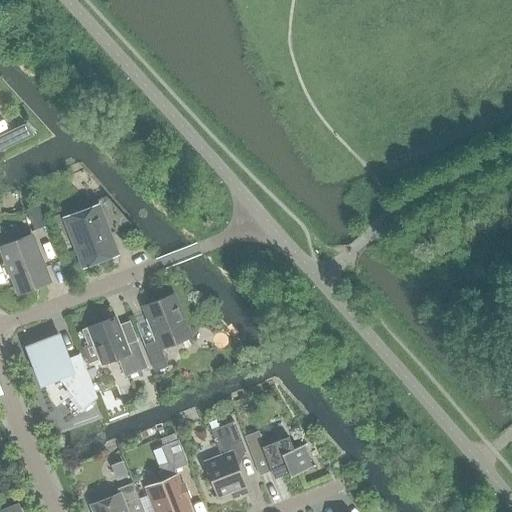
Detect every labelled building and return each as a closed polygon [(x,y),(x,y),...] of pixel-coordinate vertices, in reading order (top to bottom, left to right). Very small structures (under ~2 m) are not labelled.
[(23,125),(0,135),(0,150),(33,135),(23,125)] [(97,200),(110,234),(131,227),(105,197),(97,200)] [(32,231),(45,226),(37,205),(24,210),(32,231)] [(65,220),(82,265),(114,253),(107,235),(103,236),(92,209),(65,220)] [(30,238),(0,250),(6,263),(5,263),(3,267),(6,274),(10,276),(11,276),(17,291),(47,279),(30,238)] [(172,295),(143,306),(156,341),(143,346),(153,372),(167,367),(160,349),(188,338),(172,295)] [(113,318),(81,331),(86,345),(94,343),(102,364),(116,359),(123,377),(146,368),(136,341),(124,346),(113,318)] [(58,339),(26,352),(26,353),(27,353),(38,381),(39,381),(41,386),(46,385),(50,382),(57,378),(83,412),(84,411),(83,409),(96,398),(79,355),(67,359),(59,338),(58,338),(58,339)] [(203,463),(216,497),(229,492),(232,499),(246,493),(233,459),(245,454),(233,422),(210,431),(220,456),(203,463)] [(273,479),(288,473),(289,477),(309,469),(301,446),(292,450),(287,437),(264,446),(258,430),(243,436),(249,452),(258,476),(270,471),(273,479)] [(174,434),(160,440),(162,446),(176,441),(174,434)] [(162,446),(161,447),(167,463),(169,470),(172,469),(186,464),(177,441),(176,441),(162,446)] [(161,483),(147,489),(155,511),(188,511),(172,469),(169,470),(167,463),(158,466),(161,483)] [(91,511),(143,511),(132,484),(116,490),(118,495),(89,506),(91,511)] [(0,511),(20,511),(18,503),(0,510),(0,511)]
